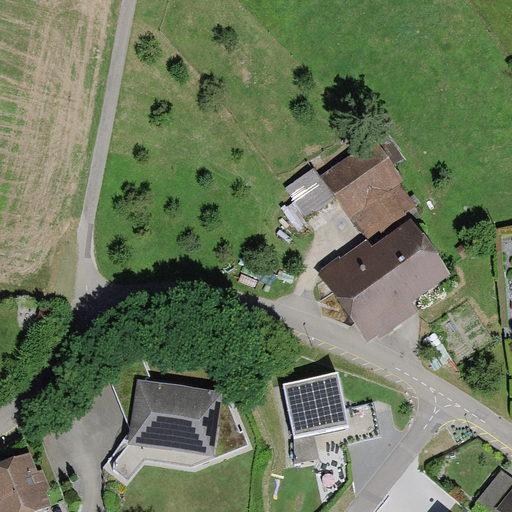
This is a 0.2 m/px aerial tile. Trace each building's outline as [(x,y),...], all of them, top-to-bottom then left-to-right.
[(374,139),(321,176),(336,198),(366,241),(368,239),(373,246),(409,220),(405,214),(416,207),(400,184),(404,181),(374,139)] [(306,218),(336,198),(321,176),(315,168),(285,188),(306,218)] [(339,256),(317,272),(367,342),(377,335),(380,338),(418,311),(411,302),(450,274),(411,219),(409,220),(373,246),(368,239),(366,241),(341,258),(339,256)] [(102,358),(131,430),(138,379),(153,382),(138,344),(102,358)] [(337,373),(284,384),(295,436),(314,432),(348,425),(337,373)] [(153,382),(138,379),(131,430),(129,444),(214,456),(223,391),(153,382)] [(320,458),(314,432),(295,436),(294,464),(320,458)] [(30,453),(0,465),(0,511),(34,511),(52,505),(46,491),(51,489),(43,470),(38,472),(30,453)] [(500,511),(496,509),(511,489),(511,477),(502,470),(476,501),(489,511),(500,511)] [(511,511),(511,489),(496,509),(500,511),(511,511)]
